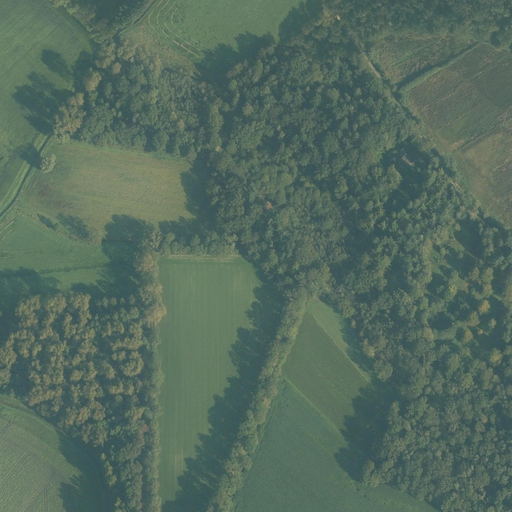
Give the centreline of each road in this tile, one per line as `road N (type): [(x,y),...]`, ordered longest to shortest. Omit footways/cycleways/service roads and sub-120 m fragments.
road 1 (track): [(246,237),(229,250),(150,251),(148,511)]
road 2 (track): [(246,237),(293,311),(219,511)]
road 3 (unclassified): [(463,199),(336,14),(339,0)]
road 4 (track): [(335,6),(222,91)]
road 5 (track): [(221,95),(218,199),(240,228)]
road 6 (track): [(111,41),(153,68),(222,91)]
